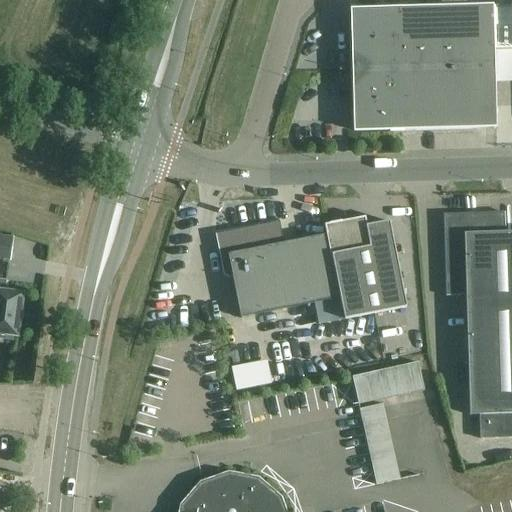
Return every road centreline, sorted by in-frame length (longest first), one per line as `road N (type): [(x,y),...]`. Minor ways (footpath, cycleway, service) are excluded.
road 1 (secondary): [(60,511),(78,365),(137,148)]
road 2 (unclassified): [(511,172),(236,178)]
road 3 (unclassified): [(299,0),(236,178)]
road 4 (secondary): [(137,148),(183,0)]
road 5 (unclassified): [(137,148),(0,103)]
